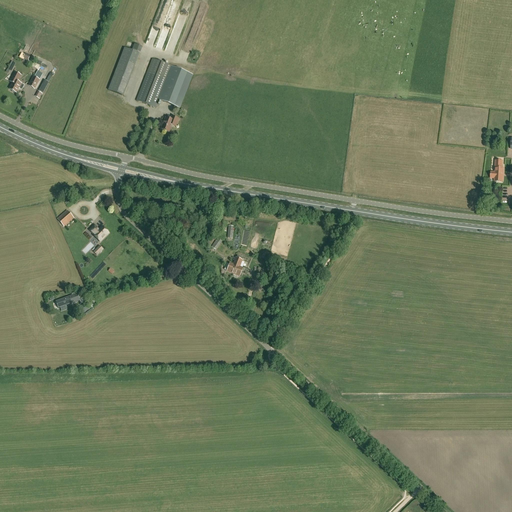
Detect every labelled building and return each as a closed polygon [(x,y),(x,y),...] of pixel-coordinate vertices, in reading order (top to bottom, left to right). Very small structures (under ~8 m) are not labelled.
[(192,2),(185,1),(183,14),(190,15),(192,2)] [(185,51),(190,53),(196,34),(196,33),(197,29),(192,27),(185,51)] [(123,96),(140,54),(124,48),(108,90),(123,96)] [(23,58),(21,62),(26,64),(27,61),(28,61),(30,57),(25,55),(24,55),(22,53),(20,57),(23,58)] [(159,100),(179,108),(192,75),(152,59),(136,101),(156,109),(159,100)] [(10,65),(8,70),(7,69),(6,72),(8,74),(10,71),(11,72),(14,67),(10,65)] [(16,80),(18,81),(21,76),(15,73),(10,82),(13,83),(14,84),(16,80)] [(33,77),(29,86),(34,89),(39,80),(33,77)] [(14,84),(13,83),(9,89),(12,91),(12,92),(14,93),(15,93),(16,93),(18,89),(22,91),(24,85),(22,84),(17,82),(18,81),(16,80),(14,84)] [(37,97),(42,99),(48,83),(46,82),(41,94),(39,93),(37,97)] [(176,127),(179,119),(173,117),(172,120),(166,118),(161,129),(169,132),(171,125),(176,127)] [(504,169),(503,169),(503,162),(495,161),(495,168),(495,173),(491,173),(490,179),(494,179),(494,182),(501,182),(501,174),(503,174),(504,169)] [(67,211),(57,219),(64,227),(74,219),(67,211)] [(226,227),(227,223),(219,222),(218,231),(226,232),(226,231),(225,231),(226,226),(226,227)] [(100,242),(108,233),(102,227),(99,230),(94,226),(90,231),(94,235),(94,236),(100,242)] [(211,247),(216,251),(223,241),(219,238),(217,241),(216,241),(211,247)] [(103,249),(99,246),(93,252),(97,256),(103,249)] [(239,277),(243,268),(239,267),(242,261),(236,258),(233,265),(230,263),(227,272),(239,277)] [(58,308),(58,309),(77,302),(79,301),(78,296),(77,294),(56,302),(58,308)] [(92,308),(88,302),(83,305),(79,308),(83,314),(87,311),(92,308)] [(55,317),(56,325),(64,323),(63,316),(55,317)]
